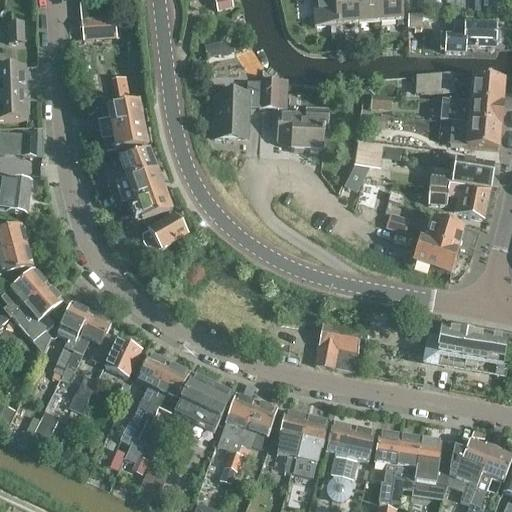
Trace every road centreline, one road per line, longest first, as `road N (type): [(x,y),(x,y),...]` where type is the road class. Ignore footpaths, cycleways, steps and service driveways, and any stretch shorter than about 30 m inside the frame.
road 1 (residential): [(511,422),(315,384),(208,347),(113,279),(81,226),(67,172),(52,0)]
road 2 (tertiary): [(485,316),(305,280),(220,225),(196,192),(175,127),(156,0)]
road 3 (tertiary): [(485,316),(511,196)]
